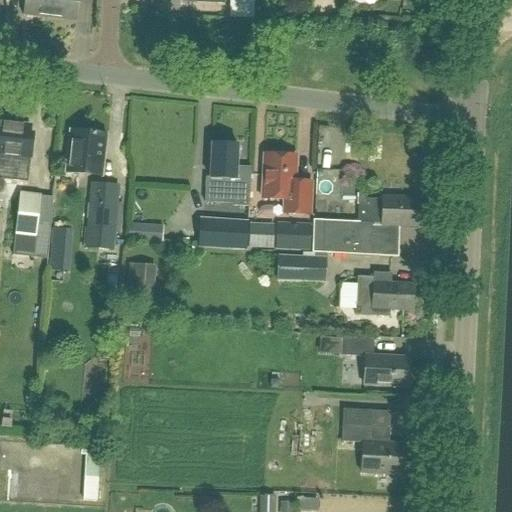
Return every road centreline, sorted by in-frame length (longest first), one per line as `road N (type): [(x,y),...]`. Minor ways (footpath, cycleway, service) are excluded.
road 1 (unclassified): [(457,511),(474,120)]
road 2 (residential): [(474,120),(106,73)]
